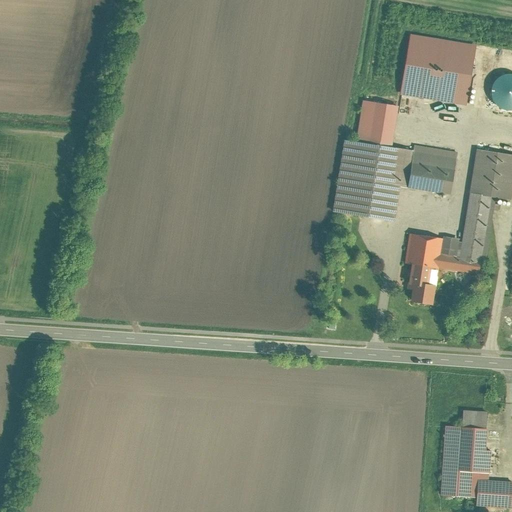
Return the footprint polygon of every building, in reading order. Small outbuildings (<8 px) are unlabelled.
[(411,33),(401,94),(466,105),(477,45),(411,33)] [(511,75),(510,75),(505,75),(500,78),(496,81),(493,86),(492,91),(493,96),(495,101),(499,105),(504,108),(510,109),(511,108),(511,75)] [(347,139),(335,212),(394,221),(400,186),(451,194),(458,152),(415,145),(414,151),(392,147),(399,105),(363,99),(356,140),(347,139)] [(414,289),(412,301),(432,305),(438,266),(480,273),(481,264),(485,264),(496,198),(511,200),(511,193),(511,154),(477,149),(463,239),(444,236),(443,239),(410,233),(405,263),(412,264),(408,288),(414,289)] [(445,426),(440,495),(477,498),(477,505),(511,508),(511,492),(511,481),(491,480),(493,450),(487,450),(489,412),(464,410),(463,427),(445,426)]
